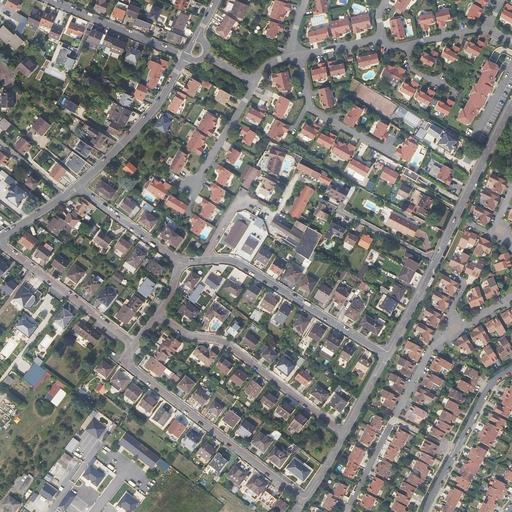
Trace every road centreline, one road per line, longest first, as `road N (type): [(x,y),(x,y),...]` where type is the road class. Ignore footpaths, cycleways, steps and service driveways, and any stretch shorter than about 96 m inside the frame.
road 1 (residential): [(122,361),(303,500)]
road 2 (residential): [(343,433),(226,345),(188,336),(158,314)]
road 3 (residential): [(386,356),(235,263),(204,260)]
road 4 (residential): [(348,507),(430,351),(454,331)]
road 5 (unclassified): [(436,261),(511,107)]
road 6 (unclassified): [(511,367),(485,390),(422,511)]
road 7 (residential): [(183,57),(154,107),(76,186)]
road 8 (residential): [(0,244),(133,346)]
road 9 (residential): [(300,56),(310,108),(392,154)]
road 10 (residential): [(183,57),(48,0)]
road 11 (residential): [(180,263),(76,186)]
road 12 (residential): [(189,184),(256,82)]
